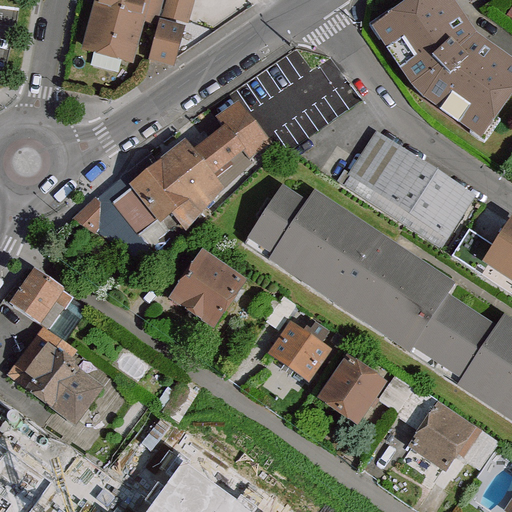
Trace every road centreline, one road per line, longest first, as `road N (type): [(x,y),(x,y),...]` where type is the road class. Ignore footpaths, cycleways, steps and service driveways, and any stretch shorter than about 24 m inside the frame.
road 1 (tertiary): [(62,153),(105,137),(310,0)]
road 2 (residential): [(314,0),(404,121),(511,198)]
road 3 (residential): [(57,0),(37,126)]
